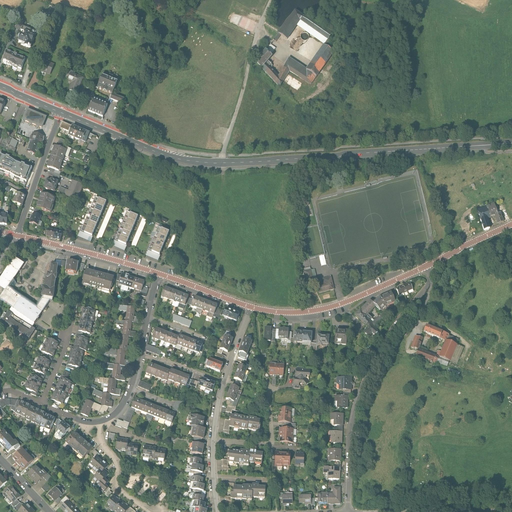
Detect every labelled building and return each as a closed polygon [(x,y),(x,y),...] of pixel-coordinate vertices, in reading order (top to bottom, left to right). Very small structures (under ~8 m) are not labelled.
[(282,30),(278,36),(281,38),(287,42),(296,28),(299,24),(327,43),(328,43),(332,38),(295,12),(282,30)] [(299,24),(296,28),(324,48),(327,43),(299,24)] [(23,28),(21,32),(22,33),(19,43),(22,44),(21,46),(25,47),(29,49),(30,50),(31,50),(32,50),(32,48),(32,47),(30,46),(32,42),(33,42),(33,41),(34,41),(34,40),(34,39),(33,38),(34,36),(35,36),(36,34),(35,33),(34,32),(33,33),(30,32),(31,31),(23,28)] [(306,72),(288,61),(278,80),(270,72),(265,67),(261,71),(279,90),(289,75),(310,88),(333,55),(326,51),(330,45),(328,43),(327,43),(324,48),(306,72)] [(270,47),(265,54),(270,59),(275,51),(270,47)] [(16,56),(7,53),(3,62),(7,64),(6,66),(12,68),(16,56)] [(255,65),(261,71),(265,67),(268,64),(271,60),(270,59),(265,54),(255,65)] [(25,60),(16,56),(12,68),(17,70),(17,69),(21,70),(25,60)] [(53,66),(43,62),(39,72),(49,76),(53,66)] [(83,79),(71,74),(68,81),(72,83),(69,90),(77,93),(83,79)] [(103,74),(102,77),(117,83),(118,80),(103,74)] [(117,83),(102,77),(97,89),(103,91),(107,93),(107,92),(112,95),(117,83)] [(302,86),(289,78),(284,85),(297,94),(302,86)] [(331,80),(325,87),(330,90),(335,83),(331,80)] [(112,95),(110,100),(123,105),(125,101),(112,95)] [(93,100),(88,112),(103,117),(107,106),(93,100)] [(45,119),(27,111),(26,114),(23,121),(41,128),(45,119)] [(70,133),(72,127),(62,123),(60,128),(70,133)] [(72,127),(70,133),(68,137),(85,143),(87,138),(89,134),(72,127)] [(5,137),(12,140),(15,135),(17,131),(8,128),(4,137),(5,137)] [(33,134),(30,142),(40,145),(41,145),(43,143),(43,141),(43,138),(33,134)] [(5,137),(0,148),(0,149),(6,151),(7,152),(14,155),(16,150),(9,148),(12,140),(5,137)] [(37,156),(40,145),(30,142),(27,152),(37,156)] [(57,148),(55,147),(53,152),(64,156),(66,151),(62,150),(57,148)] [(63,147),(62,150),(66,151),(64,156),(68,158),(70,150),(63,147)] [(51,158),(62,162),(64,156),(53,152),(51,158)] [(0,172),(10,176),(16,162),(10,160),(9,160),(7,159),(0,155),(0,172)] [(49,163),(60,167),(62,162),(51,158),(49,163)] [(16,162),(10,176),(26,183),(32,169),(25,166),(22,165),(16,162)] [(59,172),(60,167),(49,163),(47,168),(49,169),(55,171),(59,172)] [(45,182),(44,183),(44,184),(45,185),(44,189),(54,193),(58,183),(47,180),(47,181),(46,181),(46,182),(45,182)] [(83,186),(72,182),(68,191),(65,190),(63,195),(63,196),(77,202),(83,186)] [(19,196),(15,195),(12,204),(22,207),(25,198),(19,196)] [(55,199),(41,195),(37,209),(42,211),(48,213),(50,208),(52,208),(55,199)] [(95,199),(93,205),(104,209),(106,204),(99,200),(95,199)] [(104,209),(93,205),(90,210),(101,215),(104,209)] [(114,210),(110,208),(97,239),(101,241),(114,210)] [(90,210),(88,216),(99,221),(101,215),(90,210)] [(8,212),(5,211),(5,216),(2,215),(1,218),(0,227),(7,228),(8,212)] [(478,223),(479,226),(485,224),(485,226),(490,224),(494,223),(496,231),(502,229),(499,220),(496,221),(492,211),(476,218),(478,223)] [(130,215),(127,213),(124,219),(135,224),(138,218),(130,215)] [(38,227),(41,217),(40,217),(34,215),(33,215),(32,220),(31,219),(29,223),(30,224),(38,227)] [(99,221),(88,216),(86,222),(97,226),(99,221)] [(124,219),(122,225),(133,230),(135,224),(124,219)] [(97,226),(86,222),(83,227),(94,232),(97,226)] [(146,224),(141,222),(131,248),(135,250),(146,224)] [(485,224),(479,226),(483,238),(488,236),(486,230),(485,226),(485,224)] [(122,225),(119,231),(131,235),(133,230),(122,225)] [(92,238),(94,232),(83,227),(81,233),(84,234),(92,238)] [(161,230),(158,229),(155,235),(166,239),(169,234),(161,230)] [(48,231),(46,238),(53,239),(55,232),(48,231)] [(119,231),(117,236),(128,241),(131,235),(119,231)] [(62,234),(55,232),(53,239),(60,241),(62,234)] [(93,238),(80,233),(78,238),(90,244),(93,238)] [(155,235),(153,240),(164,245),(166,239),(155,235)] [(128,241),(117,236),(115,242),(126,247),(128,241)] [(176,237),(174,236),(164,258),(166,259),(176,237)] [(153,240),(151,246),(162,251),(164,245),(153,240)] [(114,242),(111,247),(124,253),(127,247),(114,242)] [(162,251),(151,246),(148,252),(159,257),(162,251)] [(160,257),(147,252),(145,257),(158,262),(160,257)] [(10,269),(19,274),(24,267),(15,261),(10,269)] [(67,263),(66,269),(66,273),(76,275),(77,271),(78,268),(77,268),(78,265),(67,263)] [(41,299),(53,301),(55,291),(54,291),(55,282),(56,282),(57,277),(56,277),(58,268),(51,266),(50,276),(47,275),(47,280),(46,280),(44,289),(42,289),(41,299)] [(19,274),(10,269),(4,278),(2,281),(0,284),(0,290),(5,294),(0,302),(13,311),(21,301),(33,309),(36,305),(23,296),(14,290),(15,289),(14,289),(14,288),(15,286),(17,286),(13,283),(19,274)] [(100,276),(86,272),(82,285),(97,289),(100,276)] [(305,274),(304,274),(306,286),(313,284),(310,272),(305,274)] [(100,276),(97,289),(110,292),(114,280),(100,276)] [(125,278),(122,277),(121,278),(120,283),(119,286),(126,289),(129,279),(129,278),(126,277),(125,278)] [(126,289),(131,290),(134,281),(129,279),(126,289)] [(324,285),(317,287),(319,295),(334,292),(331,279),(323,281),(324,285)] [(134,281),(131,290),(136,292),(136,293),(141,294),(141,292),(142,289),(144,284),(139,282),(134,281)] [(168,301),(171,292),(165,290),(161,299),(168,301)] [(177,294),(171,292),(168,301),(173,303),(177,294)] [(182,296),(177,294),(173,303),(179,305),(182,296)] [(188,298),(182,296),(179,305),(185,307),(186,305),(188,299),(188,298)] [(378,302),(373,307),(375,309),(379,314),(384,310),(395,305),(393,302),(391,296),(378,302)] [(33,309),(42,315),(50,304),(52,304),(53,301),(41,299),(40,298),(39,299),(40,301),(38,303),(37,303),(36,305),(33,309)] [(191,308),(197,310),(200,301),(194,299),(193,301),(191,307),(191,308)] [(38,320),(42,315),(33,309),(21,301),(13,311),(14,312),(34,326),(35,325),(37,322),(38,322),(39,321),(38,320)] [(200,301),(197,310),(202,312),(206,303),(200,301)] [(206,303),(202,312),(208,314),(211,305),(206,303)] [(361,312),(367,317),(375,309),(373,307),(370,303),(361,312)] [(211,305),(208,314),(206,318),(212,320),(213,319),(216,309),(217,307),(211,305)] [(125,324),(132,324),(132,321),(138,322),(139,320),(133,319),(134,310),(119,308),(119,313),(127,314),(125,324)] [(232,313),(226,310),(224,314),(222,318),(229,321),(232,313)] [(82,316),(94,319),(95,313),(92,312),(91,312),(88,311),(84,311),(82,316)] [(34,326),(14,312),(11,315),(31,330),(34,326)] [(367,317),(361,312),(354,319),(360,324),(365,329),(368,331),(371,327),(368,324),(364,320),(367,317)] [(232,313),(229,321),(236,323),(239,316),(232,313)] [(35,332),(8,316),(3,325),(6,327),(29,342),(35,332)] [(93,325),(94,319),(82,316),(81,322),(93,325)] [(380,318),(374,324),(371,327),(368,331),(371,333),(374,329),(378,325),(384,320),(384,321),(385,320),(381,316),(380,318)] [(93,325),(81,322),(80,328),(91,331),(93,325)] [(122,338),(128,339),(129,339),(129,336),(135,337),(136,335),(130,334),(132,324),(125,324),(116,323),(116,327),(123,328),(122,338)] [(365,329),(360,324),(355,329),(361,334),(364,330),(365,329)] [(90,336),(91,331),(80,328),(78,333),(78,334),(83,335),(86,336),(90,336)] [(367,332),(364,336),(365,336),(367,339),(368,339),(371,337),(374,339),(376,338),(377,337),(377,336),(373,332),(375,330),(374,329),(371,333),(368,331),(367,332)] [(282,331),(278,331),(278,332),(278,341),(281,341),(281,343),(287,343),(288,334),(288,332),(285,332),(285,331),(285,330),(283,330),(282,331)] [(162,333),(156,331),(152,340),(158,343),(159,342),(162,333)] [(273,332),(265,331),(264,342),(272,343),(273,332)] [(441,337),(426,331),(423,337),(439,344),(441,337)] [(339,333),(335,333),(334,347),(346,348),(347,340),(347,333),(339,332),(339,333)] [(168,336),(162,333),(159,342),(164,344),(168,336)] [(303,335),(294,334),(294,341),(294,345),(302,345),(303,335)] [(311,336),(303,335),(302,345),(310,346),(311,346),(311,336)] [(170,347),(173,338),(168,336),(164,344),(170,347)] [(119,353),(125,354),(126,354),(126,351),(132,351),(132,349),(127,349),(128,339),(122,338),(110,337),(110,342),(120,343),(119,353)] [(441,337),(439,344),(445,346),(447,341),(448,340),(441,337)] [(176,347),(179,340),(173,338),(170,347),(175,349),(176,347)] [(180,338),(179,340),(176,347),(182,349),(185,340),(180,338)] [(225,338),(222,345),(230,347),(233,341),(225,338)] [(329,339),(317,338),(316,346),(316,348),(317,348),(321,349),(321,347),(328,348),(329,339)] [(81,340),(77,339),(77,340),(76,345),(87,348),(89,342),(85,341),(84,341),(82,340),(81,340)] [(187,351),(191,342),(185,340),(182,349),(187,351)] [(47,341),(44,348),(55,353),(56,351),(57,351),(58,348),(58,347),(58,346),(54,344),(52,343),(51,343),(47,341)] [(241,348),(249,350),(252,344),(244,341),(241,348)] [(421,343),(415,341),(410,353),(417,355),(418,352),(421,343)] [(445,346),(455,350),(457,345),(447,341),(445,346)] [(193,353),(196,344),(191,342),(187,351),(193,353)] [(202,347),(196,344),(193,353),(199,355),(199,354),(202,347)] [(87,348),(76,345),(74,351),(84,353),(86,354),(87,348)] [(230,347),(222,345),(220,351),(223,352),(227,354),(230,347)] [(455,350),(445,346),(440,358),(438,362),(448,366),(449,367),(456,350),(455,350)] [(55,353),(44,348),(42,354),(45,356),(46,357),(48,358),(48,357),(52,359),(53,359),(53,358),(54,358),(55,354),(55,353)] [(249,350),(241,348),(239,354),(244,356),(246,357),(249,350)] [(84,353),(74,351),(72,350),(71,356),(82,359),(84,353)] [(463,353),(456,350),(449,367),(456,370),(463,353)] [(119,353),(107,352),(106,357),(117,358),(116,368),(121,368),(122,369),(123,365),(129,366),(129,363),(124,363),(125,354),(119,353)] [(438,362),(435,361),(426,358),(417,355),(414,361),(436,369),(436,368),(438,362)] [(69,362),(81,365),(82,359),(71,356),(69,362)] [(50,365),(46,363),(46,362),(44,361),(43,362),(39,360),(36,366),(47,371),(48,370),(50,366),(50,365)] [(80,370),(81,365),(69,362),(68,367),(68,368),(74,369),(74,370),(75,370),(76,370),(80,370)] [(216,364),(209,362),(208,364),(207,367),(206,369),(213,372),(216,364)] [(436,368),(446,372),(448,366),(438,362),(436,368)] [(223,367),(216,364),(213,372),(220,375),(223,367)] [(47,371),(36,366),(33,373),(37,375),(38,375),(40,376),(44,378),(44,377),(45,377),(45,376),(47,373),(47,372),(47,371)] [(113,372),(112,382),(116,383),(119,383),(119,380),(125,381),(125,378),(120,378),(121,368),(116,368),(100,366),(99,370),(100,370),(101,370),(101,372),(105,373),(105,371),(113,372)] [(158,370),(149,366),(145,378),(150,380),(151,378),(155,379),(158,370)] [(239,368),(236,375),(244,377),(246,371),(245,370),(239,368)] [(161,381),(164,372),(158,370),(155,379),(161,381)] [(170,374),(164,372),(161,381),(167,384),(167,382),(170,374)] [(295,380),(305,381),(305,378),(309,379),(309,373),(303,373),(296,372),(295,380)] [(171,373),(170,374),(167,382),(173,384),(177,375),(171,373)] [(461,378),(448,373),(446,378),(459,383),(461,378)] [(180,387),(183,377),(177,375),(173,384),(180,387)] [(241,384),(244,377),(236,375),(234,381),(241,384)] [(188,382),(189,380),(183,377),(180,387),(186,389),(186,388),(188,382)] [(42,383),(37,381),(38,381),(36,380),(35,380),(31,378),(28,385),(39,390),(40,389),(40,388),(42,385),(42,384),(42,383)] [(295,380),(294,380),(293,388),(298,389),(298,388),(298,385),(301,385),(302,386),(305,389),(309,386),(305,381),(295,380)] [(66,384),(61,381),(61,382),(59,387),(70,392),(72,386),(69,385),(68,384),(66,383),(66,384)] [(108,388),(106,397),(110,397),(115,398),(115,392),(116,383),(112,382),(99,381),(98,385),(108,388)] [(208,384),(202,381),(201,384),(199,383),(198,385),(200,386),(199,389),(205,391),(208,384)] [(351,382),(336,382),(336,386),(336,392),(339,393),(339,394),(344,394),(350,395),(351,395),(351,389),(352,389),(353,388),(353,387),(352,386),(351,386),(351,382)] [(215,386),(208,384),(205,391),(210,393),(212,394),(215,386)] [(39,390),(28,385),(25,392),(29,393),(30,394),(32,395),(32,394),(36,396),(37,395),(39,391),(39,390)] [(56,392),(67,397),(70,392),(59,387),(56,392)] [(228,395),(236,398),(238,393),(239,391),(237,390),(231,388),(228,395)] [(54,398),(65,402),(67,397),(56,392),(54,398)] [(102,402),(101,409),(109,410),(112,411),(112,405),(109,404),(110,397),(106,397),(102,396),(95,393),(93,397),(102,402)] [(234,405),(236,398),(228,395),(226,402),(227,403),(234,405)] [(63,408),(65,402),(54,398),(52,403),(56,405),(56,406),(58,407),(59,406),(63,408)] [(343,400),(335,400),(334,406),(338,406),(338,412),(347,412),(347,401),(347,400),(343,400)] [(145,405),(135,401),(132,411),(135,412),(141,414),(145,405)] [(19,409),(20,405),(21,405),(18,403),(15,410),(12,410),(12,414),(16,416),(17,413),(17,412),(18,409),(19,409)] [(101,409),(87,403),(81,417),(88,420),(92,411),(100,414),(100,413),(101,410),(101,409)] [(16,416),(21,419),(26,408),(25,407),(22,405),(21,406),(21,405),(20,405),(19,409),(18,409),(17,412),(17,413),(16,416)] [(141,414),(147,417),(151,407),(145,405),(141,414)] [(147,417),(153,419),(157,410),(151,407),(147,417)] [(21,419),(26,421),(30,411),(31,410),(30,410),(30,409),(27,408),(26,408),(21,419)] [(153,419),(159,422),(163,412),(157,410),(153,419)] [(31,411),(30,411),(26,421),(25,422),(26,422),(29,423),(30,424),(35,413),(34,412),(31,411)] [(159,422),(165,424),(169,415),(163,412),(159,422)] [(169,415),(165,424),(171,426),(176,414),(173,412),(172,416),(169,415)] [(35,413),(30,424),(31,424),(35,426),(40,415),(40,414),(37,413),(36,413),(35,413)] [(40,428),(41,428),(45,418),(45,417),(45,416),(41,415),(40,415),(35,426),(36,426),(40,428)] [(44,431),(45,431),(50,420),(49,419),(46,418),(45,418),(41,428),(40,428),(40,429),(41,430),(44,431)] [(234,419),(230,418),(229,423),(230,424),(229,430),(247,433),(247,432),(259,435),(259,433),(260,428),(259,428),(260,423),(256,423),(256,421),(249,420),(248,421),(245,421),(245,420),(241,420),(241,421),(237,420),(238,418),(234,418),(234,419)] [(342,418),(331,418),(330,424),(334,425),(334,430),(337,430),(342,430),(342,418)] [(191,426),(190,429),(193,430),(202,431),(203,428),(204,424),(203,424),(204,422),(195,420),(190,419),(189,425),(191,426)] [(50,420),(45,431),(50,434),(52,430),(53,430),(54,427),(53,427),(55,423),(55,422),(54,422),(51,420),(51,421),(50,420)] [(129,427),(124,424),(123,425),(118,423),(116,429),(121,431),(122,430),(127,432),(129,427)] [(62,441),(64,438),(65,438),(66,437),(66,436),(70,432),(70,431),(67,428),(66,429),(65,428),(65,426),(64,425),(63,425),(63,426),(60,429),(58,433),(56,436),(59,439),(59,440),(60,441),(62,441)] [(202,431),(193,430),(191,440),(194,440),(202,442),(203,442),(205,432),(202,431)] [(289,432),(280,431),(279,438),(280,438),(293,439),(293,432),(289,432)] [(13,446),(4,436),(3,437),(0,439),(0,448),(9,458),(14,453),(19,448),(15,445),(13,446)] [(77,438),(74,436),(65,446),(70,450),(79,440),(77,438)] [(336,436),(329,436),(329,442),(331,442),(331,448),(341,448),(341,438),(341,436),(336,436)] [(74,454),(84,444),(81,442),(79,440),(70,450),(74,454)] [(128,447),(128,443),(123,442),(118,442),(116,453),(126,454),(127,454),(128,447)] [(84,444),(74,454),(83,462),(84,462),(87,458),(93,452),(84,444)] [(192,452),(192,456),(202,458),(204,448),(201,447),(194,446),(192,446),(191,452),(192,452)] [(126,454),(126,458),(137,460),(138,448),(133,447),(128,447),(127,454),(126,454)] [(151,450),(144,449),(143,461),(154,463),(154,464),(164,466),(164,463),(166,454),(153,452),(154,451),(151,450)] [(12,459),(14,461),(22,454),(20,451),(16,455),(12,459)] [(22,453),(22,454),(14,461),(13,462),(24,473),(33,465),(30,461),(28,459),(22,453)] [(99,457),(95,453),(90,458),(95,462),(99,457)] [(232,456),(228,456),(228,459),(228,461),(229,461),(228,464),(228,466),(248,469),(248,466),(261,468),(263,457),(256,456),(256,454),(250,453),(250,455),(247,455),(247,454),(246,454),(240,453),(240,455),(232,454),(232,456)] [(341,454),(328,454),(328,466),(334,466),(340,466),(340,463),(341,454)] [(300,456),(295,456),(295,459),(296,460),(296,462),(295,463),(295,470),(299,470),(299,468),(300,467),(303,467),(304,459),(303,459),(303,457),(300,457),(300,456)] [(98,478),(102,473),(104,474),(109,469),(103,464),(102,465),(97,460),(89,469),(98,478)] [(195,463),(191,462),(190,468),(192,468),(201,470),(202,464),(200,464),(195,463)] [(201,470),(192,468),(191,474),(201,476),(202,476),(203,471),(201,470)] [(41,476),(35,471),(28,479),(37,488),(44,482),(47,479),(43,475),(41,476)] [(334,472),(323,472),(323,478),(328,478),(328,484),(331,484),(331,485),(332,485),(332,484),(339,484),(339,475),(339,472),(334,472)] [(102,473),(98,478),(92,483),(98,488),(104,483),(108,478),(104,474),(102,473)] [(48,477),(47,479),(44,482),(48,486),(52,482),(48,477)] [(193,481),(192,481),(191,487),(193,487),(202,489),(203,483),(200,482),(193,481)] [(104,483),(98,488),(96,490),(103,497),(105,496),(108,492),(105,489),(108,486),(104,483)] [(202,489),(193,487),(192,493),(195,493),(201,495),(203,495),(205,489),(202,489)] [(50,492),(46,488),(42,492),(46,496),(50,492)] [(232,503),(252,504),(252,501),(265,502),(265,491),(258,491),(259,489),(252,488),(252,490),(249,490),(243,489),(243,491),(238,491),(233,490),(233,493),(233,496),(231,496),(231,501),(231,503),(232,503)] [(55,492),(48,499),(54,506),(55,505),(59,501),(62,499),(61,498),(64,496),(59,490),(56,493),(55,492)] [(12,492),(3,500),(7,503),(8,502),(13,507),(13,508),(17,504),(20,501),(12,492)] [(333,499),(327,499),(327,509),(340,509),(340,493),(333,493),(333,499)] [(327,509),(327,499),(327,498),(317,498),(317,503),(317,509),(318,509),(327,509)] [(194,499),(193,499),(192,502),(192,505),(194,506),(203,507),(204,501),(201,501),(194,499)] [(109,505),(106,509),(108,511),(116,511),(121,506),(114,500),(113,500),(109,505)] [(292,500),(282,500),(282,502),(282,509),(286,509),(286,508),(292,508),(292,500)] [(310,500),(298,500),(299,507),(305,507),(305,509),(310,509),(311,509),(311,503),(310,500)] [(65,508),(60,511),(73,511),(68,506),(70,504),(68,503),(64,507),(65,508)]
